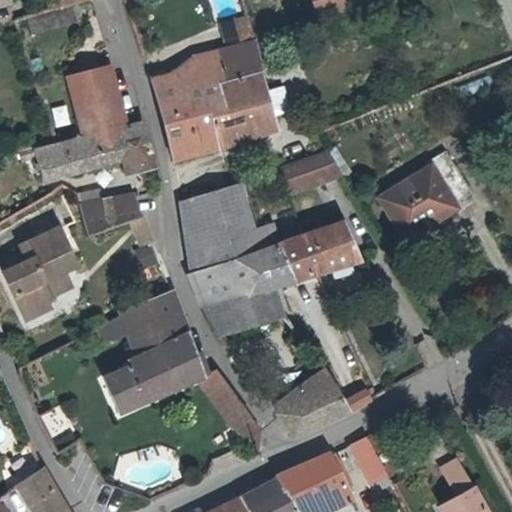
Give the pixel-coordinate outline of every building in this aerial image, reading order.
[(87,0),(60,0),(63,8),(87,0)] [(340,0),(321,0),(314,3),(320,22),(345,13),(340,0)] [(256,44),(255,44),(248,20),(223,27),(229,52),(256,44)] [(282,86),(263,91),(258,73),(260,59),(256,44),(229,52),(221,54),(223,63),(219,64),(224,82),(201,87),(219,152),(276,132),(271,116),(284,113),(287,105),(282,86)] [(223,63),(221,54),(217,55),(197,60),(194,61),(181,73),(186,91),(201,87),(224,82),(219,64),(223,63)] [(85,142),(126,131),(108,69),(69,79),(85,142)] [(219,152),(201,87),(186,91),(181,73),(151,80),(155,91),(173,163),(219,152)] [(126,131),(85,142),(55,150),(34,156),(45,186),(123,161),(126,172),(153,164),(143,126),(127,130),(126,131)] [(343,175),(328,149),(278,167),(288,195),(343,175)] [(468,196),(442,154),(426,164),(430,169),(377,200),(403,242),(456,210),(453,206),(468,196)] [(192,276),(260,253),(236,187),(180,206),(192,276)] [(133,222),(144,218),(136,199),(135,196),(78,210),(75,211),(85,241),(133,222)] [(144,218),(133,222),(141,242),(152,239),(144,218)] [(274,286),(275,288),(360,262),(344,224),(265,251),(260,253),(192,276),(204,307),(274,286)] [(29,266),(14,272),(7,275),(27,321),(53,310),(49,301),(60,297),(53,281),(68,275),(80,270),(64,233),(23,250),(26,257),(29,266)] [(154,244),(137,247),(142,272),(159,269),(154,244)] [(11,263),(14,272),(29,266),(26,257),(11,263)] [(74,291),(68,275),(53,281),(60,297),(74,291)] [(274,286),(204,307),(218,337),(285,317),(283,313),(275,288),(274,286)] [(105,382),(119,416),(199,380),(209,376),(208,374),(204,353),(198,357),(175,298),(126,320),(99,332),(97,333),(98,336),(104,349),(128,339),(138,363),(131,366),(133,370),(105,382)] [(351,412),(346,403),(318,354),(306,360),(315,379),(276,408),(280,419),(295,438),(351,412)] [(209,376),(199,380),(234,430),(251,418),(217,369),(208,374),(209,376)] [(362,393),(367,402),(378,396),(373,388),(362,393)] [(351,412),(367,402),(362,393),(346,403),(351,412)] [(59,405),(41,412),(50,434),(67,427),(59,405)] [(272,447),(251,418),(234,430),(253,456),(272,447)] [(373,494),(393,484),(368,438),(350,446),(373,494)] [(57,448),(61,464),(84,458),(79,441),(57,448)] [(329,455),(339,474),(345,470),(337,452),(329,455)] [(282,482),(297,511),(324,511),(352,499),(339,474),(329,455),(279,477),(282,482)] [(457,499),(475,489),(459,462),(442,471),(457,499)] [(14,488),(33,505),(55,492),(50,484),(46,475),(43,470),(14,488)] [(297,511),(282,482),(242,500),(248,511),(297,511)] [(487,511),(475,489),(457,499),(444,506),(446,511),(487,511)] [(66,511),(55,492),(33,505),(36,511),(66,511)] [(13,511),(5,495),(0,499),(0,511),(13,511)] [(248,511),(242,500),(217,511),(248,511)]
